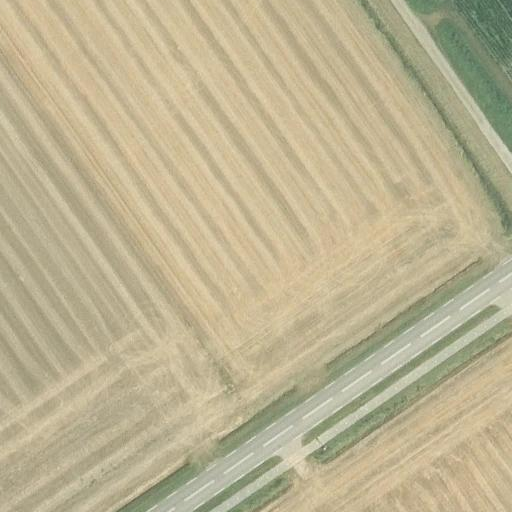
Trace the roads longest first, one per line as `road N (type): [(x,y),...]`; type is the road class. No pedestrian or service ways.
road 1 (tertiary): [(168,511),(511,274)]
road 2 (track): [(511,163),(397,0)]
